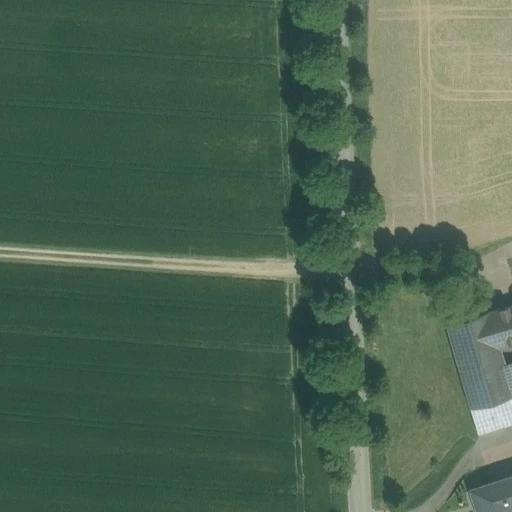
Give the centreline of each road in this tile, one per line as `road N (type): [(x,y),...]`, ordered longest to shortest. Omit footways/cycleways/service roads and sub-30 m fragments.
road 1 (tertiary): [(335,0),(361,511)]
road 2 (track): [(348,282),(0,255)]
